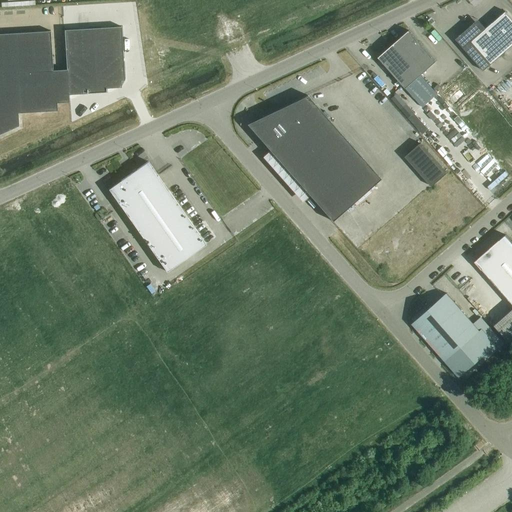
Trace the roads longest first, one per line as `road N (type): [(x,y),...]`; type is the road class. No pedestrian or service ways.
road 1 (unclassified): [(203,102),(385,312)]
road 2 (unclassified): [(203,102),(432,0)]
road 3 (unclassified): [(0,198),(203,102)]
road 4 (unclassified): [(497,440),(385,312)]
road 5 (unclassified): [(385,312),(511,199)]
